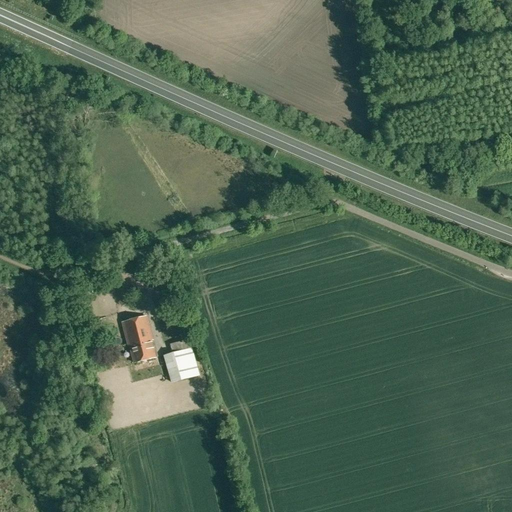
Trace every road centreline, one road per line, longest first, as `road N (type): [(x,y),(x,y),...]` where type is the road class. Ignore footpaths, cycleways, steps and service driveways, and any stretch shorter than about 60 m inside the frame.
road 1 (trunk): [(0,16),(511,235)]
road 2 (unclassified): [(57,276),(323,202),(511,275)]
